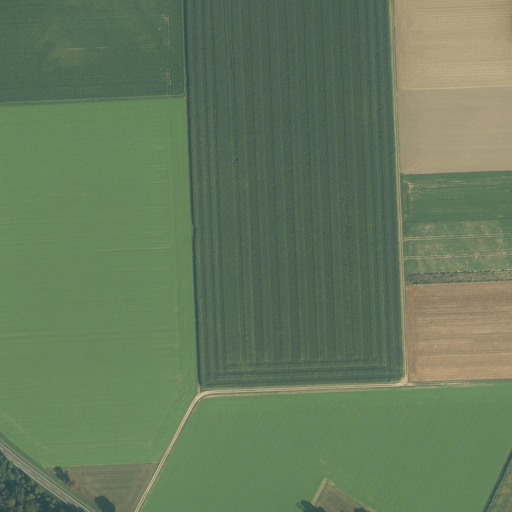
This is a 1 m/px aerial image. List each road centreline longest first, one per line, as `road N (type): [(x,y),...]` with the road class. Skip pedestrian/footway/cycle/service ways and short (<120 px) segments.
road 1 (track): [(183,0),(199,393),(135,511)]
road 2 (track): [(391,0),(406,384)]
road 3 (track): [(199,393),(406,384)]
road 4 (track): [(0,104),(187,96)]
